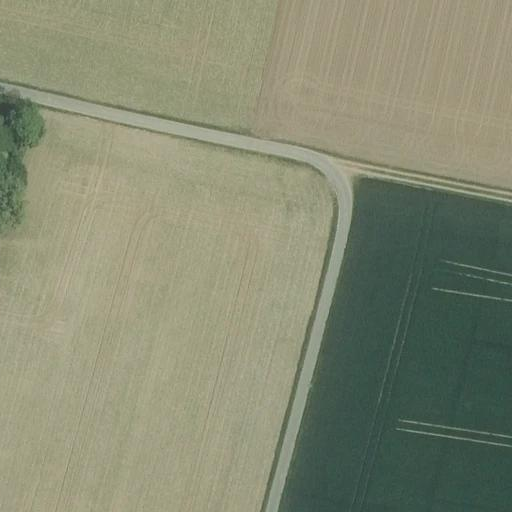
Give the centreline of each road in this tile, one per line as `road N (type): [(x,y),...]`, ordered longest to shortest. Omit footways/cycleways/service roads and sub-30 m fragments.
road 1 (unclassified): [(0,92),(356,166),(270,511)]
road 2 (track): [(511,196),(356,166)]
